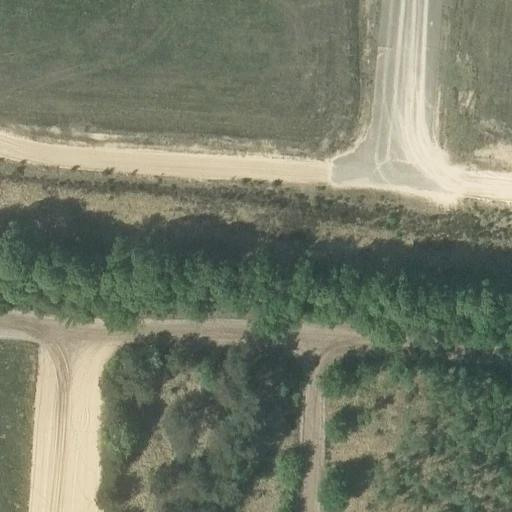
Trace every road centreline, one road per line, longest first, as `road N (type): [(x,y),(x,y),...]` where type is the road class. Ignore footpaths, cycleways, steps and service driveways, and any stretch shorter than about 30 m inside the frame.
road 1 (track): [(511,191),(41,155),(0,136)]
road 2 (track): [(0,316),(511,356)]
road 3 (track): [(69,511),(80,322)]
road 4 (track): [(398,182),(412,0)]
road 5 (track): [(317,342),(308,511)]
